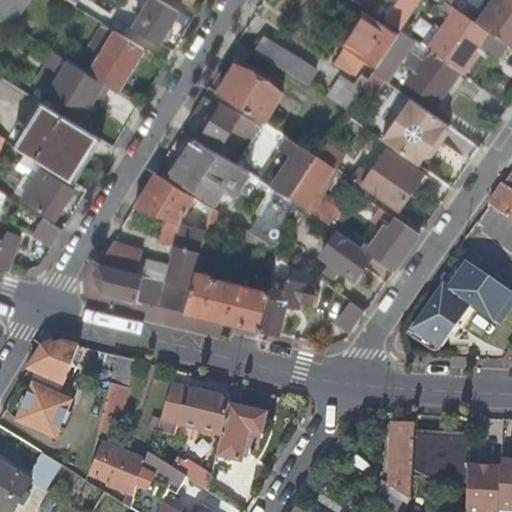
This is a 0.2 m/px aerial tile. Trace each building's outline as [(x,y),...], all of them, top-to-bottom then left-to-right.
[(0,0),(0,18),(12,25),(26,0),(0,0)] [(126,9),(132,0),(116,0),(115,2),(126,9)] [(160,45),(180,12),(159,0),(148,0),(132,28),(160,45)] [(401,0),(388,22),(400,29),(418,0),(401,0)] [(511,46),(511,0),(473,0),(474,0),(488,11),(479,24),(485,28),(510,46),(511,46)] [(500,60),(510,46),(485,28),(479,24),(460,10),(431,51),(460,72),(475,51),(471,48),(476,41),(487,49),(486,50),(500,60)] [(377,42),(389,49),(399,33),(368,14),(336,64),(351,73),(361,57),(365,60),(377,42)] [(118,92),(145,49),(115,30),(88,73),(118,92)] [(385,79),(412,38),(402,31),(375,72),(385,79)] [(265,36),(255,51),(310,85),(319,72),(265,36)] [(440,101),(460,72),(431,51),(429,50),(421,61),(412,55),(404,67),(413,73),(409,80),(440,101)] [(100,101),(109,87),(67,61),(48,92),(84,115),(92,103),(95,98),(100,101)] [(236,62),(218,92),(264,121),(283,92),(236,62)] [(342,76),(328,96),(349,109),(362,89),(342,76)] [(100,101),(95,98),(92,103),(97,106),(100,101)] [(388,142),(420,165),(429,154),(449,125),(416,102),(388,142)] [(224,103),(204,134),(221,145),(240,113),(224,103)] [(70,180),(97,137),(43,104),(16,147),(61,175),(70,180)] [(216,202),(239,164),(194,137),(171,174),(216,202)] [(292,155),(273,185),(277,187),(291,196),(318,155),(289,137),(281,149),(292,155)] [(12,147),(5,162),(24,172),(32,157),(12,147)] [(251,148),(241,165),(247,169),(258,151),(251,148)] [(389,148),(362,186),(398,211),(424,173),(389,148)] [(314,200),(335,167),(318,155),(291,196),(297,200),(308,208),(314,200)] [(21,199),(55,220),(77,184),(70,180),(61,175),(58,180),(40,169),(21,199)] [(196,211),(208,217),(211,206),(156,172),(135,207),(160,215),(165,202),(185,213),(190,203),(198,207),(196,211)] [(502,186),(511,192),(511,174),(502,186)] [(511,218),(511,192),(502,186),(489,206),(507,218),(509,216),(511,218)] [(257,213),(248,228),(279,247),(291,196),(277,187),(261,215),(257,213)] [(340,223),(354,203),(333,189),(320,209),(340,223)] [(285,252),(297,200),(291,196),(279,247),(285,252)] [(322,205),(314,200),(308,208),(317,214),(322,205)] [(204,272),(216,219),(219,210),(211,206),(208,217),(205,230),(193,281),(186,310),(260,328),(273,274),(275,264),(263,262),(257,287),(216,277),(217,275),(204,272)] [(216,219),(277,256),(279,247),(248,228),(219,210),(216,219)] [(372,238),(365,248),(374,254),(396,270),(421,235),(397,218),(391,227),(387,224),(375,240),(372,238)] [(168,275),(193,281),(205,230),(182,222),(168,275)] [(33,236),(51,247),(59,235),(41,223),(33,236)] [(360,275),(374,254),(365,248),(341,231),(326,251),(360,275)] [(0,267),(9,270),(20,241),(6,235),(5,237),(0,235),(0,267)] [(143,249),(114,241),(95,271),(103,290),(149,301),(154,277),(136,272),(143,249)] [(463,260),(443,289),(456,297),(465,283),(464,282),(473,267),(463,260)] [(498,327),(511,306),(511,293),(473,267),(464,282),(465,283),(456,297),(443,289),(414,332),(427,341),(429,340),(443,349),(471,308),(498,327)] [(319,286),(273,274),(260,328),(280,333),(288,303),(297,305),(297,302),(301,303),(304,301),(312,303),(313,301),(316,301),(319,286)] [(352,329),(365,310),(354,301),(340,321),(352,329)] [(55,393),(70,354),(48,348),(32,354),(18,377),(55,393)] [(119,433),(136,359),(119,354),(101,429),(119,433)] [(232,400),(172,385),(164,408),(166,408),(159,430),(175,434),(178,423),(223,434),(230,403),(232,400)] [(53,448),(67,409),(26,389),(10,429),(53,448)] [(267,412),(230,403),(223,434),(218,454),(242,459),(249,429),(263,432),(267,412)] [(384,481),(373,498),(395,511),(404,511),(413,498),(414,476),(416,436),(416,426),(393,425),(390,484),(384,481)] [(414,476),(469,480),(470,468),(472,439),(416,436),(414,476)] [(107,484),(136,495),(148,460),(105,443),(93,474),(108,480),(107,484)] [(179,493),(188,475),(179,469),(150,451),(148,460),(136,495),(132,508),(138,511),(157,511),(170,488),(179,493)] [(56,461),(43,453),(31,472),(37,476),(33,483),(45,490),(62,465),(56,461)] [(511,511),(511,454),(503,454),(503,462),(500,511),(511,511)] [(0,460),(0,510),(2,511),(12,511),(32,480),(0,460)] [(469,480),(467,511),(500,511),(503,462),(487,461),(486,469),(470,468),(469,480)] [(183,464),(179,469),(188,475),(209,490),(212,477),(190,462),(187,466),(183,464)]
